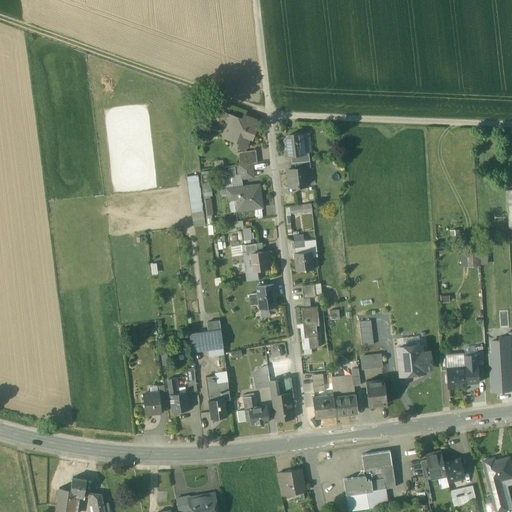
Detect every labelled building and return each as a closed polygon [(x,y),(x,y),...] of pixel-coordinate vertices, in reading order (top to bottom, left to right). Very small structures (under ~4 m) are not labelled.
[(243,121),(231,117),(228,127),(232,129),(229,138),(236,140),(234,145),(244,148),(248,137),(251,138),(254,128),(252,127),(254,120),(244,117),(243,121)] [(302,133),(289,135),(284,141),(285,156),(291,156),(305,154),(305,153),(302,133)] [(255,150),(243,152),(243,158),(238,158),(239,165),(251,164),(257,163),(255,150)] [(305,154),(291,156),(291,164),(294,163),(309,161),(308,153),(305,153),(305,154)] [(251,164),(239,165),(241,179),(253,177),(251,164)] [(295,169),(287,170),(289,188),(305,186),(304,179),(308,179),(307,168),(295,169)] [(197,185),(188,186),(191,210),(200,208),(197,185)] [(255,186),(226,190),(228,201),(239,200),(240,212),(263,209),(261,196),(256,197),(255,186)] [(204,199),(208,218),(214,217),(210,198),(204,199)] [(290,209),(290,215),(312,211),(311,205),(304,206),(290,209)] [(251,227),(242,228),(244,240),(252,239),(251,227)] [(304,241),(293,242),(294,249),(295,249),(305,248),(304,242),(304,241)] [(316,241),(304,242),(305,248),(295,249),(295,254),(311,252),(312,258),(318,258),(316,241)] [(256,245),(245,246),(246,252),(246,253),(251,252),(257,252),(256,245)] [(488,251),(461,252),(461,266),(488,265),(488,251)] [(254,271),(251,252),(246,253),(246,252),(243,253),(246,273),(254,271)] [(257,252),(251,252),(254,271),(257,271),(271,269),(270,260),(265,260),(264,252),(257,253),(257,252)] [(295,254),(297,272),(313,270),(312,258),(311,252),(295,254)] [(254,271),(246,273),(247,282),(259,280),(257,271),(254,271)] [(315,286),(303,287),(304,300),(316,299),(315,286)] [(265,293),(258,294),(260,305),(260,310),(268,309),(269,311),(275,312),(275,308),(276,308),(274,292),(265,293)] [(258,294),(250,295),(251,306),(260,305),(258,294)] [(319,349),(317,327),(320,327),(317,308),(302,309),(305,336),(302,336),(304,350),(319,349)] [(231,324),(220,325),(222,344),(231,343),(229,330),(242,327),(240,320),(230,322),(231,324)] [(256,323),(246,324),(250,348),(260,346),(256,323)] [(190,335),(189,335),(191,352),(211,350),(222,348),(223,348),(220,331),(203,333),(197,334),(190,335)] [(492,392),(511,390),(511,383),(510,350),(509,336),(500,336),(500,341),(491,342),(492,354),(490,355),(492,392)] [(397,348),(400,375),(424,372),(424,369),(432,368),(430,352),(422,353),(421,346),(397,348)] [(381,354),(360,356),(361,370),(382,368),(381,354)] [(446,356),(447,368),(448,388),(466,387),(466,383),(464,356),(464,355),(446,356)] [(464,356),(466,383),(478,382),(477,364),(477,355),(464,356)] [(288,364),(267,367),(269,376),(270,382),(290,379),(288,364)] [(194,368),(186,370),(188,382),(196,381),(194,368)] [(358,369),(351,370),(352,377),(353,384),(354,384),(354,386),(360,386),(358,369)] [(227,382),(216,384),(215,376),(205,377),(208,401),(224,398),(224,401),(230,400),(227,382)] [(269,376),(253,379),(255,391),(271,388),(270,382),(269,376)] [(352,377),(331,379),(333,396),(333,398),(343,397),(355,395),(354,386),(354,384),(353,384),(352,377)] [(177,393),(175,379),(167,380),(172,411),(189,409),(186,392),(177,393)] [(290,379),(270,382),(271,388),(272,396),(292,393),(290,381),(290,379)] [(384,380),(366,382),(369,406),(386,404),(384,380)] [(188,382),(187,382),(189,392),(197,391),(196,381),(188,382)] [(164,385),(157,386),(157,392),(159,392),(160,403),(166,402),(164,385)] [(157,392),(142,394),(145,415),(161,413),(160,403),(159,392),(157,392)] [(292,393),(272,396),(276,422),(293,420),(290,403),(294,402),(292,393)] [(355,395),(343,397),(333,398),(335,416),(357,414),(356,395),(355,395)] [(333,396),(312,398),(315,418),(335,416),(333,398),(333,396)] [(266,407),(256,409),(254,397),(243,399),(245,411),(247,422),(251,421),(252,425),(268,423),(266,407)] [(208,401),(211,418),(212,418),(212,420),(220,418),(220,417),(227,415),(224,401),(224,398),(208,401)] [(245,411),(237,412),(239,423),(247,422),(245,411)] [(388,505),(385,489),(395,487),(394,481),(389,451),(361,455),(363,470),(361,471),(357,476),(357,477),(343,479),(345,495),(348,511),(388,505)] [(443,463),(440,452),(425,456),(426,460),(430,477),(430,479),(446,475),(443,463)] [(511,471),(508,458),(494,462),(493,458),(483,461),(492,493),(492,494),(502,491),(499,481),(511,477),(511,471)] [(459,459),(443,463),(446,475),(447,479),(463,475),(459,459)] [(430,477),(426,460),(420,462),(425,479),(430,477)] [(300,469),(283,472),(283,473),(285,486),(287,496),(304,493),(300,469)] [(283,473),(277,474),(279,487),(285,486),(283,473)] [(86,480),(72,478),(70,490),(69,499),(76,500),(77,495),(83,496),(86,480)] [(470,486),(466,487),(468,494),(469,501),(470,501),(476,500),(472,485),(470,486)] [(466,487),(450,491),(452,499),(468,494),(466,487)] [(70,490),(59,488),(58,496),(69,499),(70,490)] [(502,491),(492,494),(492,493),(491,494),(493,501),(504,498),(502,491)] [(103,511),(101,495),(93,494),(92,501),(94,511),(103,511)] [(468,494),(452,499),(453,505),(469,501),(468,494)] [(190,499),(189,499),(191,510),(191,511),(216,511),(213,495),(190,499)] [(69,499),(58,496),(55,511),(74,511),(76,500),(69,499)] [(189,496),(176,498),(178,511),(179,511),(191,510),(189,499),(190,499),(189,496)] [(504,498),(493,501),(495,511),(496,511),(507,509),(504,498)]
